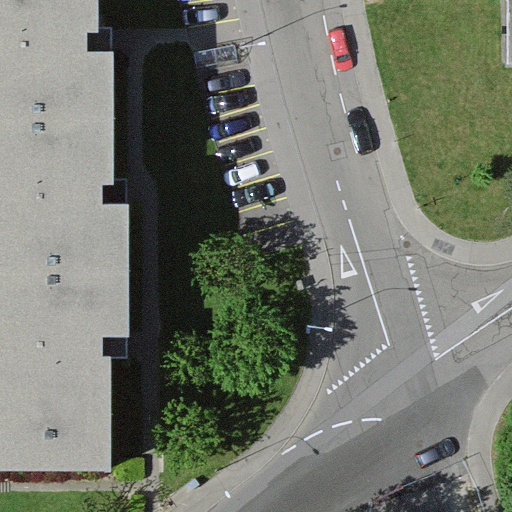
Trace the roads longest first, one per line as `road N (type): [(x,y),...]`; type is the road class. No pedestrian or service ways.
road 1 (residential): [(417,403),(328,163),(299,0)]
road 2 (residential): [(276,511),(417,403)]
